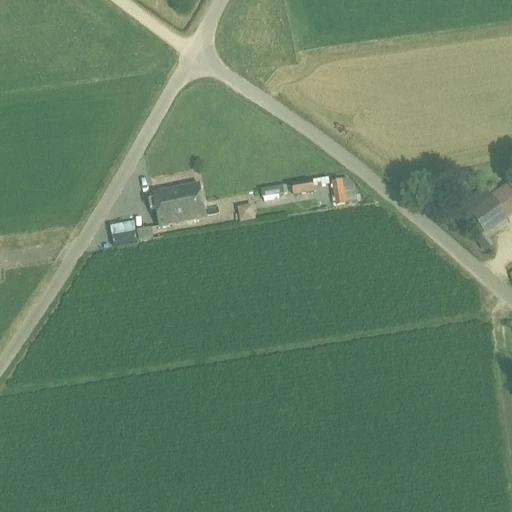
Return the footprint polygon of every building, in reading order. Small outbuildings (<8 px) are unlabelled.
[(336,206),(357,203),(354,185),(347,180),(332,183),(336,206)] [(294,196),(314,192),(312,181),(292,185),(294,196)] [(206,219),(199,185),(154,193),(161,228),(206,219)] [(209,211),(226,209),(224,194),(208,196),(209,211)] [(471,214),(485,233),(507,217),(493,198),(471,214)] [(244,220),(262,216),(258,199),(240,203),(244,220)] [(460,203),(448,211),(463,232),(475,224),(460,203)] [(153,239),(154,241),(163,239),(162,234),(153,236),(151,229),(137,232),(139,241),(153,239)]
